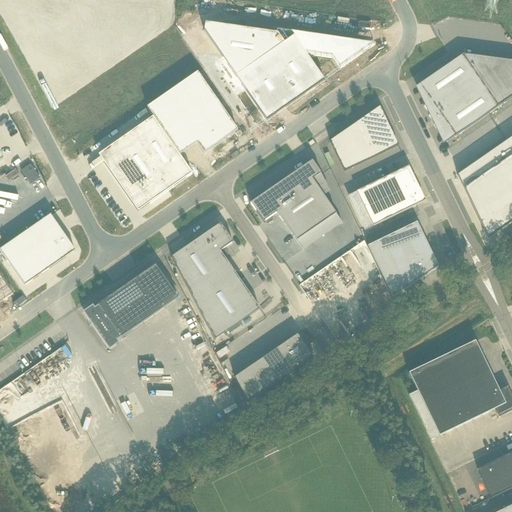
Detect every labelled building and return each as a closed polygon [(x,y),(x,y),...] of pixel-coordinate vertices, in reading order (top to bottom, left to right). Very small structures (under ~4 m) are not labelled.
[(204,23),(203,32),(265,120),(323,80),(307,57),(331,60),(339,71),(377,45),(337,39),(337,41),(328,40),(328,38),(276,31),(275,33),(204,23)] [(463,55),(419,85),(431,102),(424,107),(430,115),(429,116),(435,125),(433,126),(440,135),(449,129),(455,137),(499,107),(511,98),(511,61),(505,61),(497,66),(492,60),(483,66),(477,57),(463,55)] [(198,74),(147,109),(180,156),(197,144),(204,155),(238,131),(198,74)] [(344,172),(398,146),(380,107),(330,142),(344,172)] [(117,156),(105,164),(138,212),(192,174),(153,118),(111,147),(117,156)] [(511,222),(511,142),(509,144),(506,141),(503,144),(471,167),(473,169),(460,178),(458,175),(458,176),(457,176),(488,240),(511,222)] [(32,161),(22,166),(30,181),(40,176),(32,161)] [(336,215),(312,180),(321,174),(312,162),(250,204),(263,223),(277,213),(297,242),(336,215)] [(423,201),(415,185),(416,184),(408,168),(356,193),(372,227),(415,206),(415,205),(423,201)] [(50,216),(0,250),(0,251),(24,286),(74,252),(50,216)] [(438,268),(417,223),(368,247),(392,299),(402,292),(401,291),(414,282),(415,284),(438,268)] [(209,232),(171,258),(215,341),(259,310),(220,252),(233,243),(228,235),(220,224),(209,232)] [(358,246),(350,251),(353,254),(361,249),(358,246)] [(117,341),(178,299),(155,266),(94,309),(93,307),(93,306),(83,313),(109,351),(119,344),(119,343),(117,341)] [(0,302),(12,294),(0,276),(0,302)] [(313,359),(297,336),(261,361),(277,384),(313,359)] [(408,374),(439,437),(494,410),(497,417),(511,409),(511,403),(505,389),(499,392),(475,342),(408,374)] [(511,453),(477,470),(491,499),(511,489),(511,453)]
